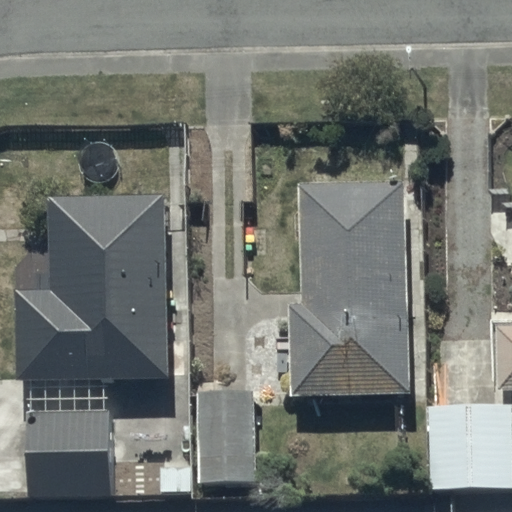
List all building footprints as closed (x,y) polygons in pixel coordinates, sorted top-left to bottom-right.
[(394,194),(287,196),(289,315),(279,315),(281,408),(397,406),(394,194)] [(3,391),(18,391),(17,508),(102,509),(103,392),(155,393),(157,208),(36,207),(37,301),(4,303),(3,391)] [(511,334),(486,335),(487,399),(511,399),(511,334)] [(256,401),(189,402),(188,476),(152,476),(153,499),(189,499),(189,493),(257,492),(256,401)] [(511,412),(417,418),(418,500),(511,494),(511,412)]
